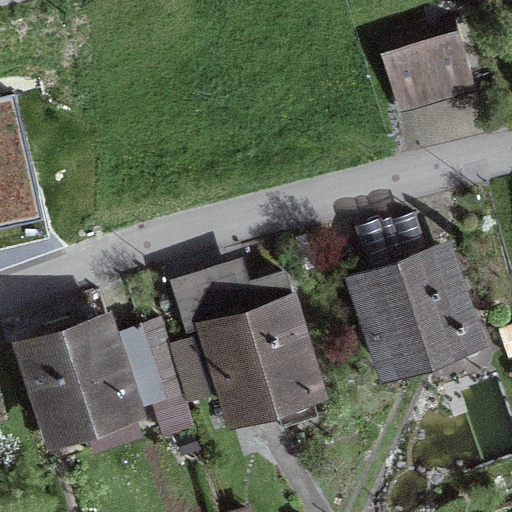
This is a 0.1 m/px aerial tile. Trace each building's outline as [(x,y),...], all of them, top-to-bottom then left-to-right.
[(378,38),(397,102),(473,80),(454,15),(378,38)] [(44,74),(0,83),(0,112),(52,100),(44,74)] [(441,245),(358,274),(389,363),(472,333),(441,245)] [(242,308),(205,320),(233,409),(317,382),(281,269),(234,284),(242,308)] [(188,418),(160,315),(112,335),(105,315),(24,342),(53,429),(152,397),(164,429),(188,418)]
